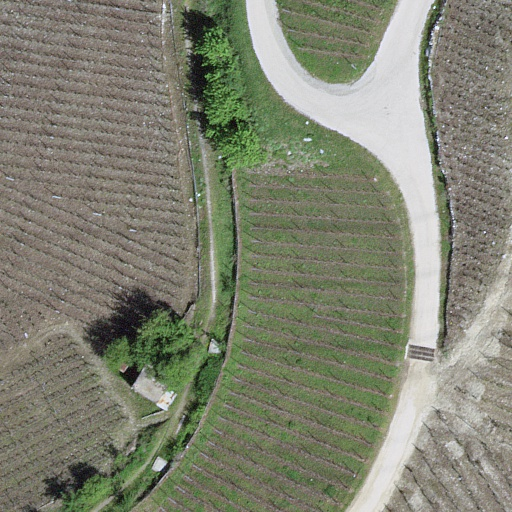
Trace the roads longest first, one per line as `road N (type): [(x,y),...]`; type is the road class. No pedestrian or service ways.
road 1 (track): [(402,128),(434,278),(427,381),(398,463),(370,511)]
road 2 (track): [(256,0),(269,68),(293,98),(361,128),(402,128)]
road 3 (track): [(426,0),(402,72),(402,128)]
